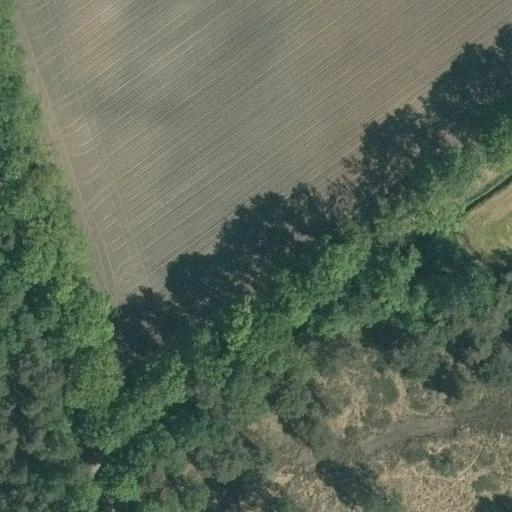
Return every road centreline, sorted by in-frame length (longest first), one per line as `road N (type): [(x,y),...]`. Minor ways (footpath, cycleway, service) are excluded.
road 1 (track): [(99,435),(173,402),(511,156)]
road 2 (track): [(89,439),(0,172)]
